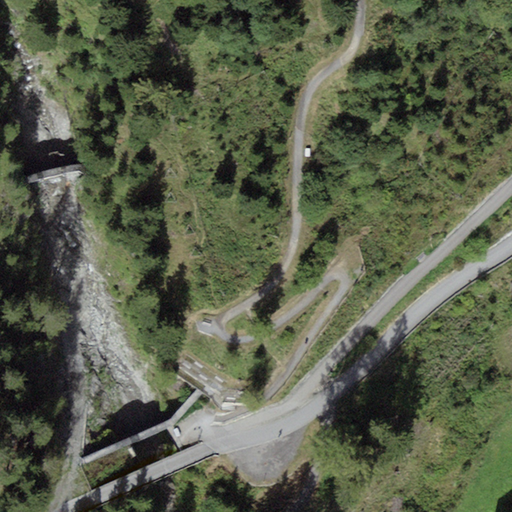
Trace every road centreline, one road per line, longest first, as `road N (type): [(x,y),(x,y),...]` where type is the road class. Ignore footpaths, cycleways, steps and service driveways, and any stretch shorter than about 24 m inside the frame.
road 1 (residential): [(511,245),(442,292),(324,402),(287,425),(227,445)]
road 2 (track): [(227,445),(77,511)]
